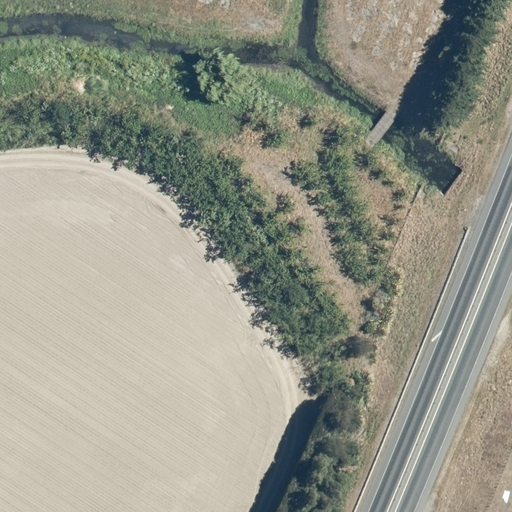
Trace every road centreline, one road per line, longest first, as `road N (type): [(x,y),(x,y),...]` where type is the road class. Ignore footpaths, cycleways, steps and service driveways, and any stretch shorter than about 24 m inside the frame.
road 1 (trunk): [(379,511),(511,190)]
road 2 (trunk): [(511,254),(408,511)]
